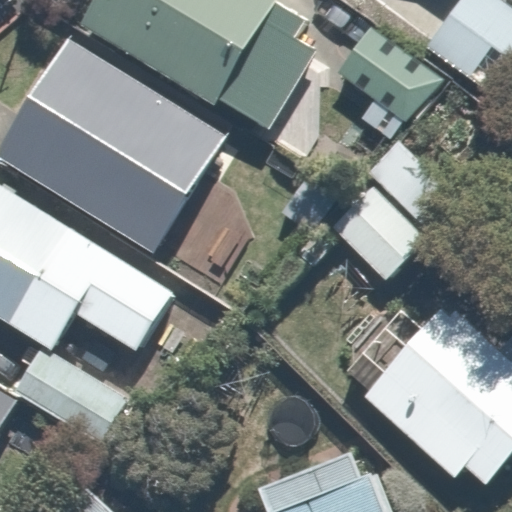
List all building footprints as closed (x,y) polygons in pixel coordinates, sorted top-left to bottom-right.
[(304,0),(77,0),(66,19),(240,116),(304,0)] [(226,131),(61,28),(0,124),(0,163),(148,256),(226,131)] [(433,172),(391,136),(317,223),(359,259),(433,172)] [(0,321),(31,341),(47,351),(70,314),(133,353),(173,289),(0,180),(0,321)] [(485,482),(511,448),(511,346),(437,287),(346,399),(443,477),(456,460),(485,482)] [(383,511),(358,443),(244,485),(253,511),(383,511)]
